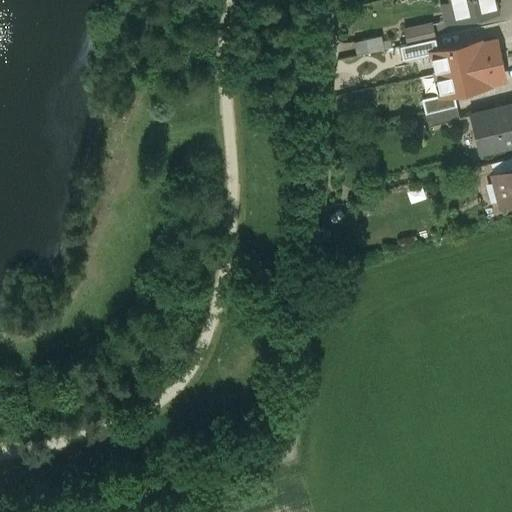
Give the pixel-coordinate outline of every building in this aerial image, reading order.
[(494,0),(453,0),(454,2),(442,5),(446,23),(497,11),(494,0)] [(432,24),(404,30),(407,44),(436,38),(432,24)] [(380,36),(353,42),(356,55),(383,49),(380,36)] [(436,38),(407,44),(400,46),(403,58),(431,51),(438,50),(436,38)] [(496,39),(481,43),(481,41),(438,50),(431,51),(434,63),(436,73),(465,67),(477,64),(501,59),(496,39)] [(505,79),(501,59),(477,64),(465,67),(436,73),(441,95),(490,84),(490,82),(505,79)] [(511,103),(470,113),(479,151),(511,142),(511,103)] [(456,104),(427,111),(430,124),(459,117),(456,104)] [(511,167),(492,173),(501,205),(511,202),(511,167)]
